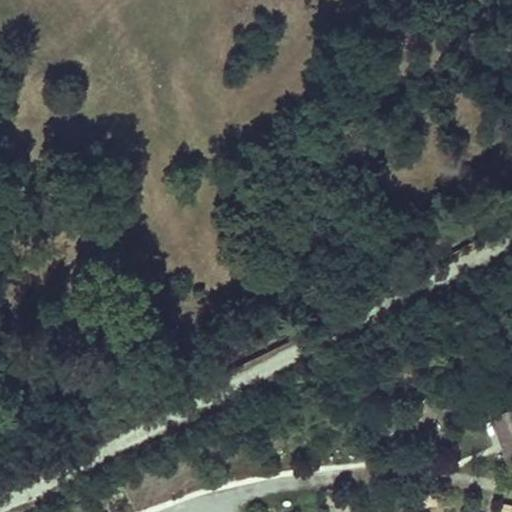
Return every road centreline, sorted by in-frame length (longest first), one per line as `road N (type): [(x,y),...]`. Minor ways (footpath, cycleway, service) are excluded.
road 1 (track): [(511,237),(294,359),(0,505)]
road 2 (track): [(187,511),(296,483),(392,474),(511,491)]
